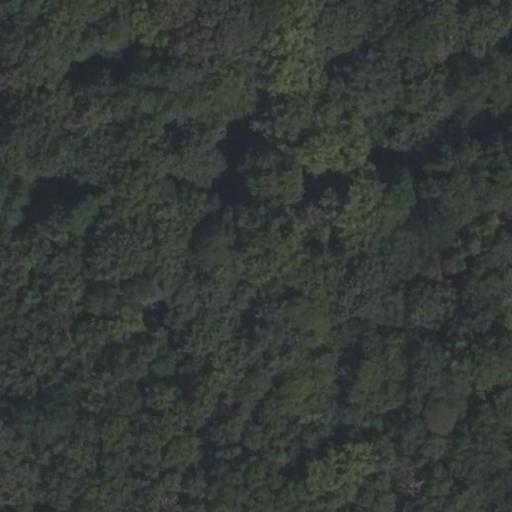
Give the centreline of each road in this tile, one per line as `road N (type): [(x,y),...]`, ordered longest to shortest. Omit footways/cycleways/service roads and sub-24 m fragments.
road 1 (track): [(114,511),(254,0)]
road 2 (track): [(122,511),(511,345)]
